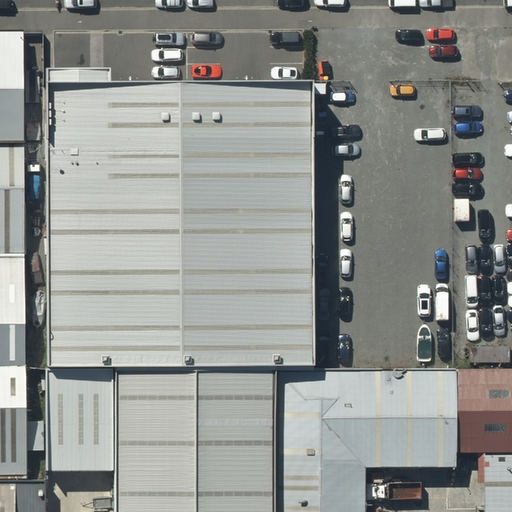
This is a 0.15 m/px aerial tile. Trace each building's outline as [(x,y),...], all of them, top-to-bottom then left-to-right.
[(0,253),(24,254),(21,31),(0,30),(0,253)] [(171,83),(38,86),(41,369),(110,369),(173,368),(171,83)] [(304,83),(171,83),(173,368),(272,367),(307,367),(306,334),(305,165),(304,83)] [(0,453),(19,453),(24,254),(0,253),(0,453)] [(511,364),(451,366),(452,449),(467,449),(511,448),(511,364)] [(452,449),(451,366),(272,367),(273,511),(358,511),(358,469),(452,468),(452,449)] [(173,368),(110,369),(41,369),(42,471),(112,471),(112,511),(273,511),(272,367),(173,368)] [(511,511),(511,448),(467,449),(467,511),(511,511)] [(19,453),(0,453),(0,511),(40,511),(40,453),(19,453)]
